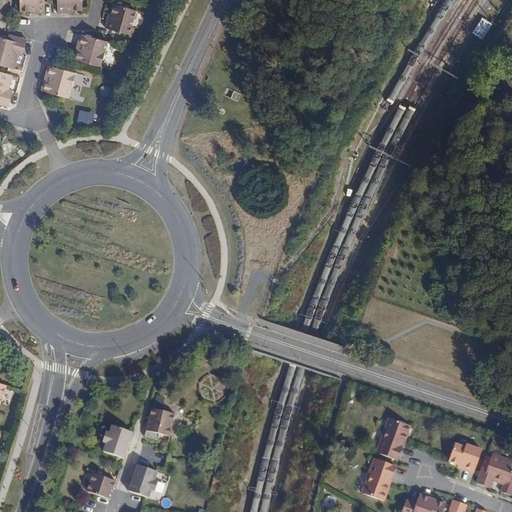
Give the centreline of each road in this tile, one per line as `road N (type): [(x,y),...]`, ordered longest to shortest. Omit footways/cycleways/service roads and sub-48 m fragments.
road 1 (track): [(494,0),(418,119),(350,269)]
road 2 (secondary): [(511,421),(222,322)]
road 3 (secondary): [(30,511),(70,394),(109,348)]
road 4 (secondary): [(55,335),(57,391),(20,511)]
road 5 (tertiary): [(185,78),(143,147),(109,170)]
road 6 (tertiary): [(163,195),(161,155),(185,78)]
